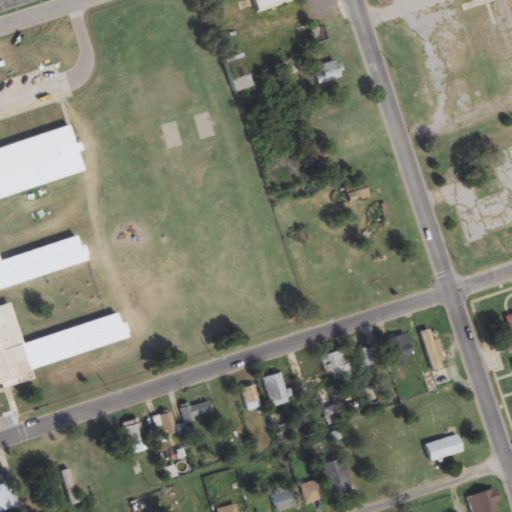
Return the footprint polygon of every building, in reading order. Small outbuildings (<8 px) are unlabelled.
[(248,0),(252,14),(297,1),(297,0),(248,0)] [(218,66),(227,75),(240,63),(231,54),(218,66)] [(318,83),(337,79),(333,63),(314,67),(318,83)] [(229,94),(246,88),(242,76),(225,83),(229,94)] [(0,381),(32,371),(29,363),(130,330),(125,315),(117,318),(114,307),(21,337),(8,297),(0,299),(0,281),(87,252),(83,240),(79,241),(74,228),(0,253),(0,190),(81,163),(75,146),(82,144),(79,134),(72,137),(66,118),(0,139),(0,381)] [(342,196),(344,204),(365,199),(363,190),(342,196)] [(511,304),(511,305),(511,313),(498,318),(508,353),(511,352),(511,304)] [(416,332),(426,373),(440,370),(429,329),(416,332)] [(389,368),(408,362),(400,335),(381,340),(389,368)] [(371,371),(363,346),(351,350),(360,375),(371,371)] [(329,381),(349,375),(341,349),(321,355),(329,381)] [(277,372),(258,378),(268,409),(286,404),(277,372)] [(256,408),(248,386),(237,390),(244,412),(256,408)] [(333,411),(327,395),(316,399),(322,415),(333,411)] [(209,416),(204,401),(176,409),(182,425),(209,416)] [(156,439),(173,432),(165,412),(148,418),(156,439)] [(116,424),(126,456),(145,450),(135,418),(116,424)] [(424,463),(443,458),(438,439),(419,444),(424,463)] [(315,465),(326,496),(346,489),(334,458),(315,465)] [(56,472),(66,505),(75,502),(64,469),(56,472)] [(302,505),(317,500),(311,481),(296,486),(302,505)] [(0,483),(0,511),(3,511),(9,510),(0,483)] [(274,511),(291,507),(285,487),(267,492),(272,511),(274,511)] [(462,498),(466,511),(493,511),(486,490),(462,498)]
